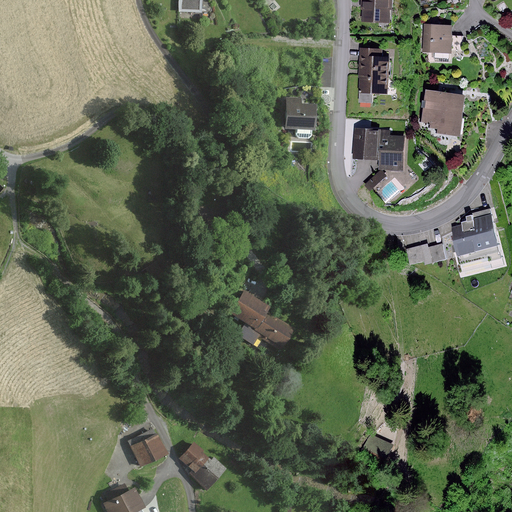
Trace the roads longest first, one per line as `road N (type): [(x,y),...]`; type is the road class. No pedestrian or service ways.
road 1 (residential): [(511,121),(453,206),(412,223),(366,214),(337,166),(343,0)]
road 2 (track): [(13,160),(72,143),(127,109),(158,111),(189,143),(198,168),(194,197),(215,209),(224,203),(227,157),(194,93)]
road 3 (track): [(158,415),(113,324),(15,238),(13,160)]
